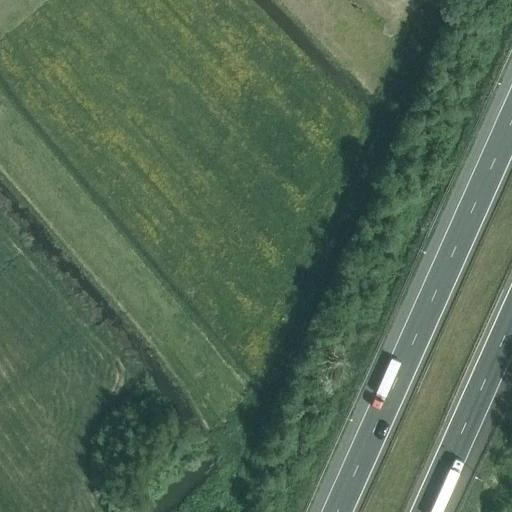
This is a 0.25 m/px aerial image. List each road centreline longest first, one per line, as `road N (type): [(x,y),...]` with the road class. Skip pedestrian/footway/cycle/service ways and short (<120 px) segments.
road 1 (motorway): [(511,123),(340,511)]
road 2 (motorway): [(427,511),(511,321)]
